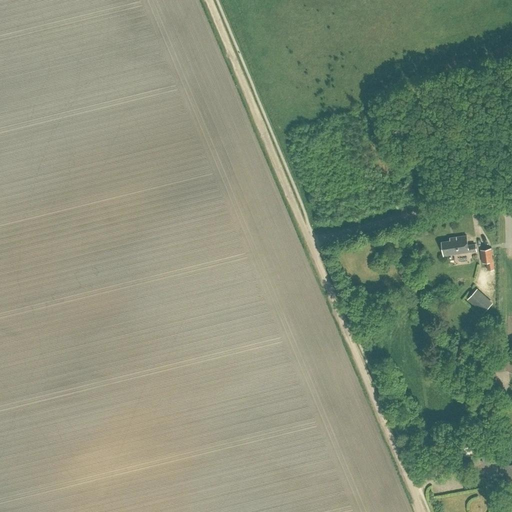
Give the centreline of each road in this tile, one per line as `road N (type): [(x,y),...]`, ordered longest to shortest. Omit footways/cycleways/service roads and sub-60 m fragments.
road 1 (track): [(421,511),(208,0)]
road 2 (track): [(511,208),(408,216),(310,244)]
